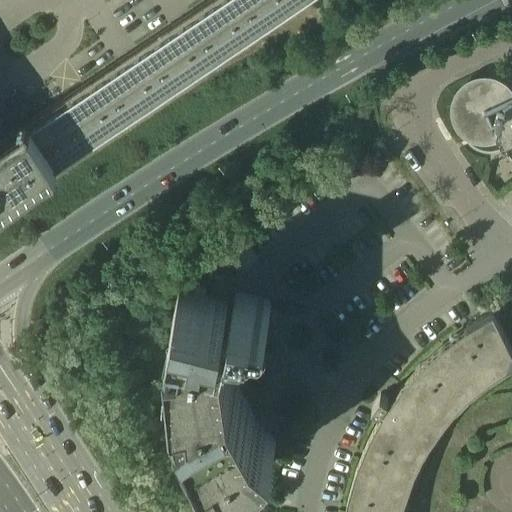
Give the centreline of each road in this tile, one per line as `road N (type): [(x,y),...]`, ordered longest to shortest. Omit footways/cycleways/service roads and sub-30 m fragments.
road 1 (primary): [(34,259),(321,81),(480,0)]
road 2 (residential): [(504,241),(385,343),(326,459),(317,511)]
road 3 (residential): [(504,241),(406,109),(420,81),(511,38)]
road 4 (primary): [(23,418),(13,325),(17,292),(34,259)]
